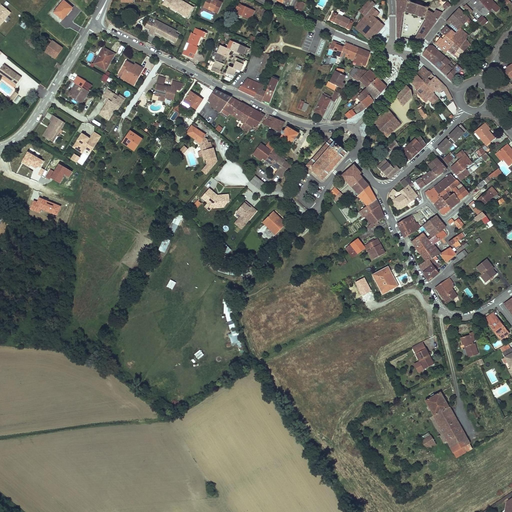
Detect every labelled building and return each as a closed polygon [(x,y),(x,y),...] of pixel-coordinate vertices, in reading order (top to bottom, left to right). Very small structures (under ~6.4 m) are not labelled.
[(69,10),(72,7),(64,0),(54,12),(63,20),(70,11),(69,10)] [(194,7),(181,0),(165,0),(163,4),(169,8),(170,6),(171,4),(184,11),(182,14),(188,17),(194,7)] [(206,0),(204,7),(208,9),(210,7),(215,9),(213,12),(218,14),(223,3),(215,0),(206,0)] [(370,0),(369,0),(359,12),(361,13),(365,16),(369,12),(375,4),(370,0)] [(397,38),(400,38),(403,15),(404,14),(404,13),(405,12),(406,12),(424,19),(425,19),(425,20),(425,21),(414,40),(421,42),(430,29),(436,21),(443,13),(435,10),(434,14),(428,10),(429,7),(426,6),(426,7),(411,2),(411,1),(406,0),(396,0),(397,5),(397,38)] [(469,0),(480,12),(480,11),(484,15),(489,11),(482,3),(478,0),(469,0)] [(478,0),(482,3),(489,11),(492,9),(496,13),(500,9),(491,0),(478,0)] [(299,1),(295,8),(301,11),(305,3),(299,1)] [(246,7),(239,3),(236,9),(240,11),(238,14),(251,19),(254,11),(246,7)] [(184,11),(171,4),(170,6),(182,14),(184,11)] [(466,4),(463,7),(470,13),(472,11),(466,4)] [(0,9),(0,25),(11,12),(2,5),(0,6),(0,8),(0,9)] [(458,47),(466,39),(468,36),(461,28),(460,28),(466,21),(469,24),(472,22),(469,19),(466,16),(458,8),(454,12),(446,22),(457,32),(456,32),(455,34),(449,40),(453,43),(448,49),(450,51),(459,58),(463,53),(463,51),(458,47)] [(270,13),(264,10),(261,16),(267,20),(270,13)] [(354,22),(353,22),(334,12),(330,20),(350,30),(354,22)] [(373,16),(369,12),(365,16),(365,17),(369,20),(373,16)] [(373,16),(369,20),(374,25),(369,31),(375,36),(384,26),(373,16)] [(482,16),(477,21),(482,25),(487,21),(482,16)] [(369,20),(365,17),(355,28),(370,41),(375,36),(369,31),(374,25),(369,20)] [(23,20),(19,25),(24,28),(28,23),(23,20)] [(155,20),(149,32),(153,35),(155,31),(172,40),(175,33),(176,31),(155,20)] [(40,27),(44,30),(49,25),(44,21),(40,27)] [(441,32),(444,35),(445,36),(451,30),(447,26),(441,32)] [(187,43),(184,50),(185,50),(183,54),(192,58),(194,54),(195,54),(198,47),(195,46),(199,36),(205,39),(208,33),(197,29),(194,34),(192,33),(188,43),(187,43)] [(445,52),(448,49),(453,43),(449,40),(455,34),(451,30),(445,36),(444,35),(436,43),(445,52)] [(49,45),(52,41),(44,35),(41,39),(47,44),(49,45)] [(458,47),(463,51),(469,44),(468,43),(468,41),(466,39),(458,47)] [(231,50),(234,51),(237,52),(240,45),(230,40),(227,48),(231,50)] [(63,48),(52,41),(49,45),(47,44),(45,47),(47,48),(45,51),(56,59),(63,48)] [(337,42),(334,50),(338,51),(336,55),(344,58),(345,57),(354,60),(358,48),(345,43),(344,45),(343,47),(340,46),(341,44),(337,42)] [(250,49),(240,45),(237,52),(240,53),(247,57),(250,49)] [(228,55),(231,50),(227,48),(221,46),(218,53),(227,57),(228,55)] [(435,56),(439,52),(433,46),(429,46),(422,54),(430,61),(435,56)] [(359,64),(361,65),(362,65),(362,64),(365,65),(370,53),(358,48),(354,60),(360,62),(359,64)] [(115,54),(110,51),(109,53),(102,49),(100,53),(102,54),(101,56),(99,55),(94,64),(106,71),(115,54)] [(445,58),(439,52),(435,56),(442,62),(445,58)] [(226,60),(227,57),(218,53),(214,60),(215,61),(223,64),(225,65),(227,60),(226,60)] [(271,55),(266,53),(259,71),(264,74),(271,55)] [(430,61),(446,75),(452,68),(448,64),(450,62),(448,60),(445,58),(442,62),(435,56),(430,61)] [(245,61),(237,58),(236,61),(233,68),(237,70),(241,71),(245,61)] [(219,74),(220,71),(223,64),(215,61),(211,70),(219,74)] [(135,66),(134,66),(127,62),(122,71),(125,73),(122,78),(122,79),(134,86),(144,69),(138,66),(136,69),(134,68),(135,66)] [(19,75),(5,64),(0,70),(0,73),(12,83),(19,75)] [(511,64),(509,67),(506,69),(507,70),(503,73),(508,81),(511,78),(511,77),(511,76),(511,64)] [(452,81),(463,69),(457,65),(454,68),(454,69),(447,76),(452,81)] [(237,70),(233,68),(229,66),(226,73),(225,76),(232,79),(237,70)] [(387,81),(397,72),(392,67),(382,76),(387,81)] [(424,67),(417,74),(424,83),(427,86),(434,77),(424,67)] [(369,71),(354,68),(349,75),(358,81),(359,80),(367,87),(378,77),(370,70),(369,70),(369,71)] [(343,78),(344,75),(336,71),(330,82),(342,89),(345,83),(343,82),(344,79),(343,78)] [(103,82),(108,77),(104,74),(99,79),(103,82)] [(417,74),(410,82),(418,89),(424,83),(417,74)] [(22,77),(19,75),(12,83),(16,85),(22,77)] [(266,91),(262,99),(269,102),(279,79),(272,76),(266,91)] [(86,82),(77,77),(74,82),(76,83),(77,84),(70,96),(82,104),(90,92),(82,87),(86,82)] [(156,89),(157,90),(159,82),(164,83),(165,79),(159,77),(156,89)] [(367,87),(365,89),(369,95),(374,100),(387,87),(378,77),(367,87)] [(434,77),(427,86),(433,92),(442,84),(434,77)] [(247,78),(238,89),(254,96),(260,83),(247,78)] [(171,88),(165,87),(165,88),(163,87),(163,86),(164,83),(159,82),(157,90),(156,95),(160,97),(159,100),(164,101),(165,98),(174,100),(176,90),(180,90),(183,85),(183,84),(173,81),(171,88)] [(90,92),(93,87),(86,82),(82,87),(90,92)] [(68,95),(70,96),(77,84),(76,83),(68,95)] [(261,101),(262,99),(266,91),(263,90),(264,85),(260,83),(254,96),(254,98),(261,101)] [(417,90),(416,92),(426,101),(429,99),(434,93),(433,92),(427,86),(424,83),(418,89),(417,90)] [(403,107),(412,96),(413,96),(411,91),(407,86),(396,97),(401,103),(403,107)] [(211,102),(219,92),(215,89),(208,100),(211,102)] [(361,102),(369,95),(365,89),(363,91),(360,94),(358,92),(351,98),(354,100),(358,98),(361,102)] [(118,105),(120,107),(124,101),(119,97),(117,100),(113,98),(115,95),(109,90),(104,97),(108,99),(109,100),(107,104),(102,111),(110,117),(115,109),(118,105)] [(203,100),(191,91),(183,102),(190,106),(196,110),(203,100)] [(340,93),(336,91),(332,100),(335,102),(340,93)] [(13,101),(18,94),(15,92),(10,99),(13,101)] [(213,107),(216,109),(218,107),(222,110),(223,108),(234,114),(242,103),(219,92),(211,102),(215,105),(213,107)] [(434,93),(429,99),(433,103),(438,98),(437,97),(434,94),(434,93)] [(330,97),(324,94),(314,112),(323,116),(326,111),(325,110),(331,100),(329,99),(330,97)] [(363,110),(374,100),(369,95),(361,102),(357,105),(360,108),(362,111),(363,110)] [(246,122),(253,109),(242,103),(234,114),(233,116),(244,123),(245,124),(246,122)] [(418,110),(423,118),(427,116),(422,107),(418,110)] [(246,122),(252,127),(256,129),(265,116),(253,109),(246,122)] [(350,119),(356,115),(352,109),(345,114),(349,118),(350,119)] [(386,136),(401,124),(389,109),(374,123),(386,136)] [(110,117),(102,111),(99,114),(108,120),(110,117)] [(52,122),(53,123),(49,130),(48,129),(45,133),(43,136),(47,138),(52,141),(56,134),(57,135),(65,123),(53,115),(50,121),(52,122)] [(281,120),(269,116),(268,120),(266,119),(263,124),(276,131),(278,126),(281,120)] [(245,124),(244,123),(241,128),(247,132),(248,130),(249,131),(252,127),(246,122),(245,124)] [(447,138),(435,150),(441,156),(444,153),(466,130),(461,124),(449,136),(451,138),(449,140),(447,138)] [(495,138),(488,130),(483,125),(475,131),(487,145),(495,138)] [(191,126),(187,133),(196,139),(200,142),(204,137),(205,135),(194,128),(191,126)] [(299,133),(287,126),(284,131),(283,131),(282,132),(281,133),(281,134),(282,135),(280,139),(291,146),(295,140),(299,133)] [(133,134),(134,133),(130,131),(123,141),(131,146),(130,149),(134,152),(143,139),(137,135),(136,136),(133,134)] [(90,139),(82,134),(74,148),(81,152),(85,146),(92,150),(101,137),(94,133),(90,139)] [(409,160),(413,157),(411,155),(416,150),(418,152),(426,144),(420,135),(403,150),(402,151),(409,160)] [(200,142),(196,139),(194,141),(199,145),(201,151),(203,150),(202,146),(207,139),(204,137),(200,142)] [(323,180),(347,153),(343,150),(344,149),(335,141),(334,142),(331,139),(331,138),(321,150),(312,159),(306,165),(323,180)] [(208,143),(207,139),(202,146),(203,150),(201,151),(204,161),(206,160),(207,164),(202,170),(206,174),(217,162),(214,149),(212,149),(210,142),(208,143)] [(394,140),(388,145),(394,152),(395,151),(399,147),(400,147),(394,140)] [(271,142),(270,142),(265,148),(261,144),(255,152),(253,154),(257,157),(258,154),(280,171),(284,174),(290,165),(279,158),(271,152),(273,150),(281,156),(283,153),(271,142)] [(511,163),(511,154),(511,152),(511,151),(511,150),(507,144),(496,154),(501,161),(503,159),(509,166),(511,163)] [(92,150),(85,146),(81,152),(83,154),(86,149),(91,152),(92,150)] [(184,146),(179,151),(183,154),(187,149),(184,146)] [(486,153),(482,156),(486,161),(490,158),(486,153)] [(452,159),(448,154),(443,159),(447,163),(452,159)] [(460,159),(451,167),(457,175),(458,174),(464,169),(472,163),(465,155),(460,159)] [(447,169),(437,158),(433,162),(434,163),(429,167),(432,170),(437,176),(443,172),(447,169)] [(385,159),(378,166),(389,178),(390,177),(391,176),(393,175),(397,171),(385,159)] [(470,173),(478,168),(475,163),(467,169),(470,173)] [(342,176),(359,195),(369,186),(369,185),(360,175),(361,173),(354,165),(342,176)] [(469,174),(465,169),(464,169),(458,174),(459,175),(460,179),(461,181),(463,180),(468,175),(469,174)] [(421,178),(426,185),(437,176),(432,170),(421,178)] [(442,181),(438,184),(443,191),(445,189),(447,193),(449,192),(452,189),(460,183),(451,174),(442,181)] [(255,176),(251,182),(261,190),(266,185),(255,176)] [(417,196),(404,178),(400,182),(405,188),(400,191),(402,195),(396,199),(393,200),(398,209),(409,202),(417,196)] [(420,187),(421,188),(426,185),(421,178),(413,183),(413,182),(410,184),(413,188),(416,186),(418,189),(420,187)] [(488,182),(485,179),(484,180),(478,185),(480,188),(488,182)] [(460,183),(452,189),(460,200),(469,193),(466,189),(464,186),(463,187),(460,183)] [(438,184),(434,188),(439,194),(443,191),(438,184)] [(358,195),(368,206),(368,207),(377,199),(369,186),(359,195),(358,195)] [(336,197),(340,193),(335,187),(331,192),(336,197)] [(497,193),(492,187),(488,190),(493,197),(497,193)] [(439,194),(434,188),(430,191),(429,189),(425,192),(433,202),(438,207),(440,210),(447,204),(442,197),(447,193),(445,189),(443,191),(439,194)] [(213,207),(214,208),(224,207),(230,201),(229,195),(217,196),(209,189),(202,198),(208,203),(213,207)] [(493,197),(488,190),(478,199),(483,205),(493,197)] [(340,193),(336,197),(334,198),(339,203),(345,197),(340,193)] [(450,208),(459,201),(454,193),(451,195),(450,193),(448,194),(447,193),(442,197),(447,204),(450,208)] [(360,212),(364,218),(366,216),(380,206),(378,202),(377,199),(368,207),(368,206),(360,212)] [(197,201),(192,207),(195,210),(201,204),(197,201)] [(251,208),(252,207),(246,201),(237,212),(242,216),(236,224),(242,229),(256,212),(251,208)] [(447,204),(440,210),(442,213),(443,214),(444,214),(445,214),(451,209),(450,208),(447,204)] [(378,222),(379,222),(379,221),(384,217),(381,208),(380,206),(366,216),(371,224),(369,225),(371,227),(369,228),(370,230),(374,226),(373,225),(375,224),(376,226),(379,224),(378,222)] [(278,216),(273,212),(263,222),(276,235),(286,224),(280,218),(279,219),(277,217),(278,216)] [(486,216),(482,212),(477,215),(475,217),(478,221),(486,216)] [(176,230),(178,225),(182,227),(185,217),(177,214),(172,229),(176,230)] [(416,223),(411,215),(409,217),(397,223),(405,238),(419,228),(420,227),(417,223),(416,223)] [(430,220),(439,232),(446,227),(436,215),(430,220)] [(454,222),(459,228),(464,225),(459,219),(454,222)] [(422,233),(418,236),(418,237),(420,236),(423,241),(431,235),(432,238),(439,233),(439,232),(430,220),(420,227),(419,228),(422,233)] [(433,245),(447,235),(443,230),(439,233),(432,238),(429,240),(433,245)] [(418,237),(418,236),(411,241),(426,260),(429,259),(431,257),(430,254),(426,250),(433,245),(429,240),(432,238),(431,235),(423,241),(420,236),(418,237)] [(453,239),(449,242),(451,245),(456,242),(459,241),(461,239),(459,236),(458,235),(453,239)] [(165,236),(159,249),(165,252),(171,239),(165,236)] [(369,250),(380,245),(377,239),(363,246),(358,238),(351,244),(358,254),(365,249),(365,248),(368,247),(369,250)] [(456,250),(458,253),(467,246),(465,243),(456,250)] [(353,258),(358,254),(351,244),(346,248),(353,258)] [(369,250),(368,250),(373,259),(385,253),(381,244),(380,245),(369,250)] [(433,245),(426,250),(430,254),(437,250),(433,245)] [(443,259),(446,262),(456,255),(454,252),(450,247),(440,254),(443,259)] [(437,250),(430,254),(431,257),(432,258),(440,253),(438,252),(437,250)] [(464,250),(459,254),(457,255),(460,259),(467,254),(464,250)] [(432,258),(431,257),(429,259),(433,265),(423,272),(429,281),(439,273),(437,270),(440,268),(437,263),(443,259),(440,254),(440,253),(432,258)] [(433,265),(429,259),(426,260),(419,265),(423,272),(433,265)] [(496,274),(492,269),(490,267),(491,266),(486,259),(477,267),(482,273),(480,275),(486,282),(496,274)] [(393,275),(389,267),(373,275),(383,294),(399,286),(394,278),(393,279),(391,276),(393,275)] [(449,277),(435,287),(447,303),(457,296),(452,288),(454,286),(452,284),(453,283),(449,277)] [(171,279),(167,286),(173,289),(177,282),(171,279)] [(374,298),(370,291),(362,296),(365,302),(374,298)] [(231,300),(223,301),(233,345),(238,344),(240,350),(243,349),(231,300)] [(494,318),(492,314),(486,318),(501,340),(509,334),(497,316),(494,318)] [(465,344),(466,347),(463,348),(465,358),(469,357),(478,354),(475,343),(473,344),(472,341),(476,340),(474,332),(469,333),(470,335),(461,337),(463,345),(465,344)] [(423,341),(412,347),(424,369),(433,365),(428,356),(430,355),(423,341)] [(511,349),(511,348),(502,353),(511,368),(511,367),(511,349)] [(198,359),(204,354),(200,349),(194,354),(198,359)] [(464,432),(446,401),(444,397),(441,391),(425,400),(434,416),(430,418),(434,426),(439,424),(447,440),(464,432)] [(405,409),(401,402),(387,409),(391,416),(405,409)] [(472,448),(464,432),(447,440),(457,457),(468,451),(472,448)] [(436,444),(429,433),(419,438),(427,450),(436,444)]
